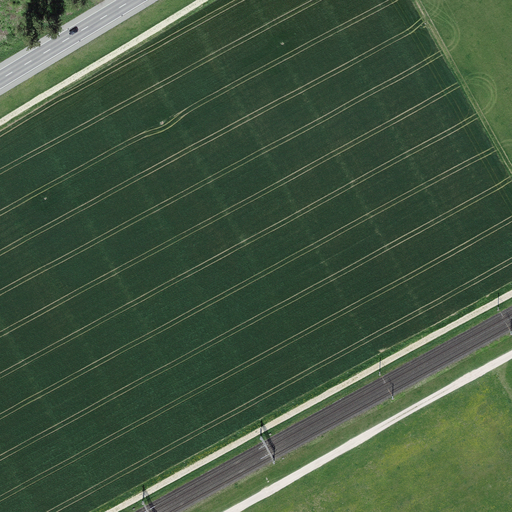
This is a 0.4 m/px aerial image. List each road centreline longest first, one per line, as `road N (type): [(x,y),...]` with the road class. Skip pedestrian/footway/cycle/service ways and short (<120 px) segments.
road 1 (track): [(110,511),(511,292)]
road 2 (track): [(511,354),(231,511)]
road 3 (track): [(203,0),(0,122)]
road 4 (track): [(417,0),(511,168)]
road 5 (primary): [(0,79),(131,0)]
